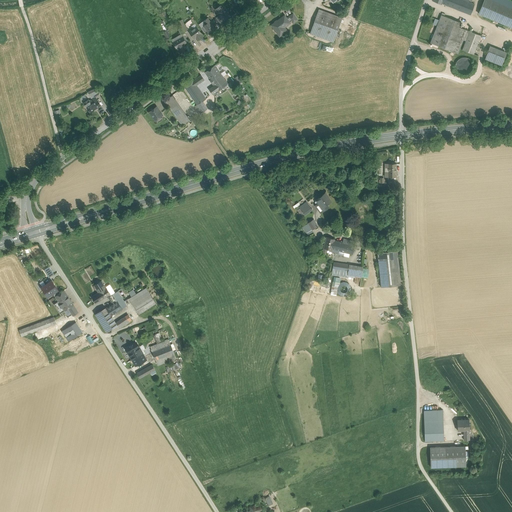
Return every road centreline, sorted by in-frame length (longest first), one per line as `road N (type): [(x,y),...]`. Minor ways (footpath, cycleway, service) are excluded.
road 1 (primary): [(36,231),(317,149),(511,124)]
road 2 (unclassified): [(36,231),(216,511)]
road 3 (tertiary): [(276,0),(29,185)]
road 4 (track): [(20,0),(65,165)]
road 5 (track): [(447,75),(443,53),(305,0)]
road 6 (track): [(400,94),(427,75),(471,80),(492,27)]
road 7 (track): [(238,170),(218,144),(209,83),(193,61)]
